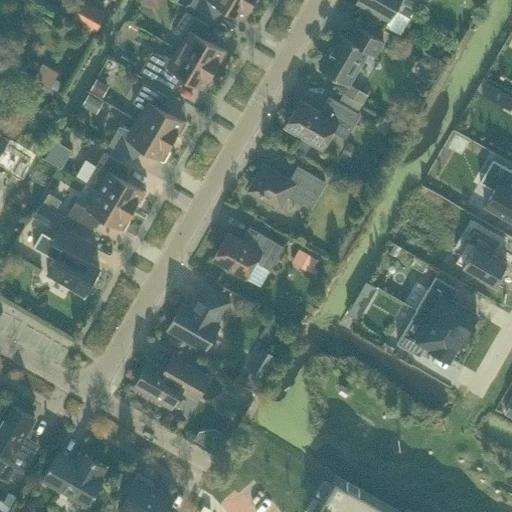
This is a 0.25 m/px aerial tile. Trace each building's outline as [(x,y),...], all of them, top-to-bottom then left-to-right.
[(93,33),(105,12),(84,0),(83,0),(72,21),(93,33)] [(254,0),(191,0),(190,4),(213,17),(219,5),(246,20),(252,9),(250,8),(254,0)] [(358,0),(358,2),(389,20),(396,7),(410,15),(418,0),(358,0)] [(179,48),(214,69),(220,60),(222,61),(228,51),(202,35),(209,24),(186,10),(179,23),(175,30),(184,38),(179,48)] [(368,51),(375,55),(384,40),(358,25),(350,38),(340,32),(319,67),(349,84),(368,51)] [(209,77),(214,69),(179,48),(173,58),(152,51),(141,70),(171,88),(179,74),(206,89),(212,79),(209,77)] [(0,56),(0,78),(16,87),(25,71),(0,56)] [(56,74),(73,78),(76,66),(59,62),(56,74)] [(40,65),(35,75),(49,82),(54,73),(40,65)] [(25,71),(16,87),(26,94),(37,76),(26,70),(25,71)] [(96,76),(89,87),(104,96),(111,85),(96,76)] [(137,119),(173,140),(178,131),(180,132),(187,122),(161,107),(167,95),(145,81),(133,101),(143,110),(137,119)] [(482,93),(509,109),(511,103),(511,95),(488,82),(482,93)] [(363,104),(368,95),(349,84),(344,92),(363,104)] [(97,97),(87,91),(80,103),(91,109),(98,113),(105,102),(97,97)] [(322,147),(333,129),(346,137),(359,113),(332,97),(323,112),(300,100),(285,126),(304,136),(312,141),(322,147)] [(168,148),(173,140),(137,119),(132,129),(120,125),(109,144),(131,157),(138,145),(164,160),(170,150),(168,148)] [(304,136),(299,145),(307,150),(312,141),(304,136)] [(57,142),(47,159),(61,167),(72,150),(57,142)] [(87,182),(97,188),(133,209),(139,200),(141,201),(147,191),(120,176),(127,164),(105,151),(87,182)] [(511,168),(493,158),(480,180),(494,188),(485,204),(511,219),(511,184),(511,185),(511,184),(511,168)] [(258,173),(249,189),(281,208),(289,195),(311,207),(326,181),(299,165),(291,179),(267,165),(261,175),(258,173)] [(128,217),(133,209),(97,188),(86,207),(76,201),(69,213),(91,226),(98,214),(124,229),(130,219),(128,217)] [(44,201),(56,208),(60,201),(48,194),(44,201)] [(39,204),(33,214),(52,225),(58,214),(39,204)] [(264,224),(268,214),(249,206),(245,216),(264,224)] [(42,231),(33,245),(56,258),(48,273),(84,294),(100,267),(88,260),(96,245),(86,239),(61,225),(54,238),(42,231)] [(229,232),(214,258),(247,277),(257,260),(271,268),(283,246),(257,231),(250,244),(229,232)] [(469,231),(449,263),(469,276),(475,264),(496,277),(510,254),(469,231)] [(311,265),(316,256),(299,246),(294,255),(311,265)] [(417,280),(405,301),(417,307),(417,309),(464,336),(477,313),(452,299),(458,289),(436,276),(429,287),(417,280)] [(365,281),(347,312),(357,319),(376,287),(365,281)] [(183,303),(168,329),(205,349),(220,324),(218,323),(231,300),(203,284),(194,300),(198,302),(194,309),(183,303)] [(417,309),(398,342),(420,355),(426,344),(451,359),(464,336),(417,309)] [(262,347),(249,370),(265,379),(278,357),(262,347)] [(150,360),(135,385),(171,406),(182,389),(197,398),(210,376),(180,358),(172,372),(150,360)] [(22,474),(38,446),(27,440),(32,432),(27,429),(35,417),(11,403),(5,414),(1,412),(0,407),(0,406),(0,448),(3,450),(0,455),(0,475),(8,480),(14,469),(22,474)] [(88,505),(104,478),(100,476),(106,465),(82,451),(76,462),(58,451),(42,478),(88,505)] [(399,511),(336,476),(332,482),(325,495),(321,502),(329,507),(326,511),(399,511)] [(120,509),(124,511),(166,511),(165,511),(171,501),(152,490),(154,486),(139,477),(130,491),(127,489),(118,504),(122,507),(120,509)]
